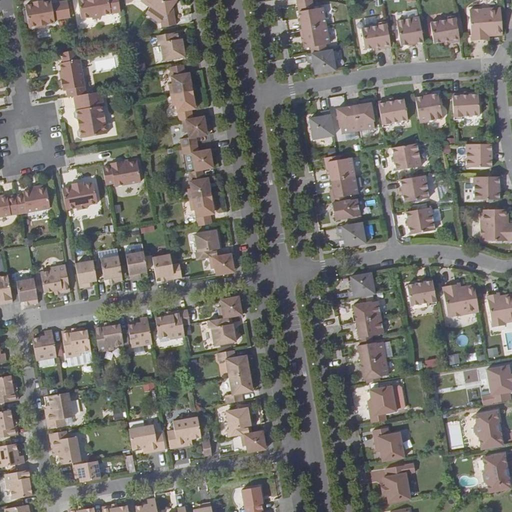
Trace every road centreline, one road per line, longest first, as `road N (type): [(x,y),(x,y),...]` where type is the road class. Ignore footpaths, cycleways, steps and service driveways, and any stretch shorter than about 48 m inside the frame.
road 1 (residential): [(311,450),(45,498),(21,363),(14,321),(280,274)]
road 2 (residential): [(248,97),(382,71),(495,63),(501,142),(511,173)]
road 3 (residential): [(511,263),(442,251),(389,253),(280,274)]
road 4 (unclassified): [(248,97),(280,274)]
road 5 (unclassified): [(280,274),(311,450)]
road 6 (residential): [(6,0),(28,139)]
